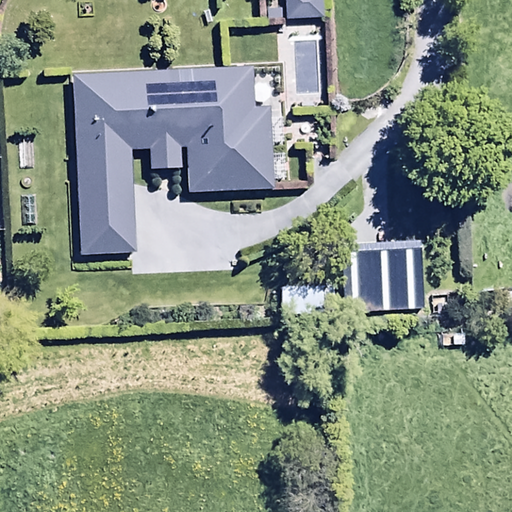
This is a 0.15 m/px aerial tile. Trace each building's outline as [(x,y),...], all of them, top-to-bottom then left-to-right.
[(317,19),(316,0),(279,0),(280,20),(317,19)] [(244,67),(66,75),(74,257),(131,254),(126,151),(144,150),(145,171),(175,170),(174,151),(180,150),(182,193),(267,190),(263,111),(246,112),(244,67)] [(378,167),(352,168),(353,199),(378,199),(378,167)] [(400,283),(355,284),(356,312),(401,311),(400,283)] [(339,287),(274,287),(274,318),(339,318),(339,287)]
